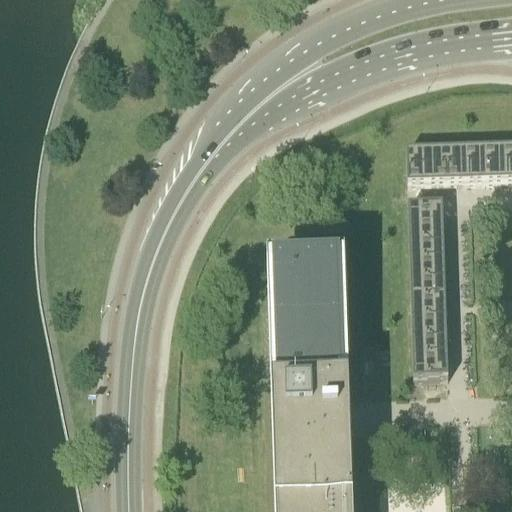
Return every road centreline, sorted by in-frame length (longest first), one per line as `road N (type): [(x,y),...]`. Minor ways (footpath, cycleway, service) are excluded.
road 1 (tertiary): [(129,511),(142,294),(159,241),(209,155)]
road 2 (tertiary): [(209,155),(362,69),(446,46),(511,39)]
road 3 (tertiary): [(456,0),(317,46),(261,89),(209,155)]
